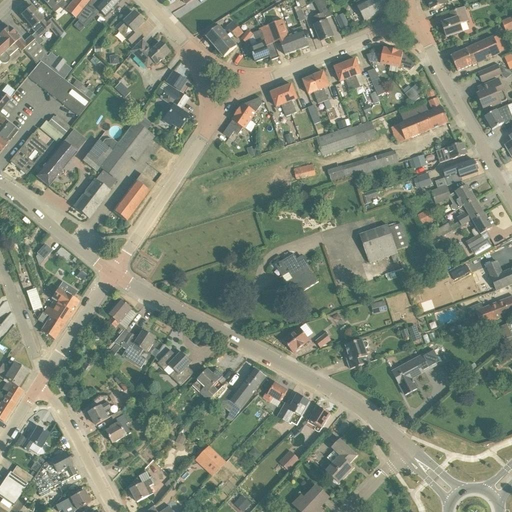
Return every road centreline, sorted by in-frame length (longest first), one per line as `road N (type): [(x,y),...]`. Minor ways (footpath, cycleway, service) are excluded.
road 1 (tertiary): [(406,451),(312,380),(112,273)]
road 2 (residential): [(511,198),(415,21)]
road 3 (residential): [(112,273),(208,129)]
road 4 (residential): [(272,78),(415,21)]
road 5 (residential): [(115,511),(58,406),(38,385)]
road 6 (tertiary): [(112,273),(0,182)]
road 7 (residential): [(44,376),(0,258)]
road 8 (residential): [(44,376),(112,273)]
